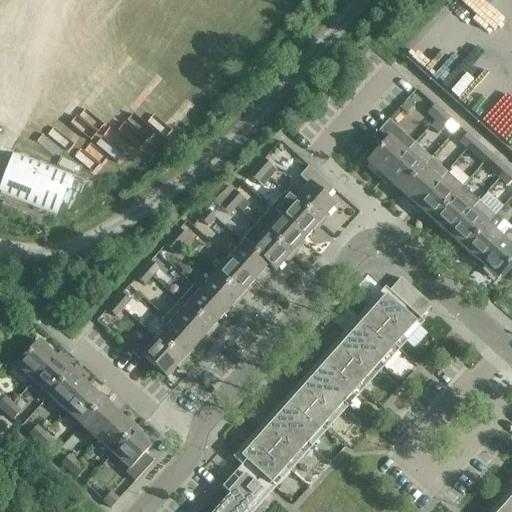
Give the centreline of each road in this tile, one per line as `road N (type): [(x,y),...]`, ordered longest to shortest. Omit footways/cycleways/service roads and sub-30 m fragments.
road 1 (residential): [(511,355),(403,259),(378,251),(352,259),(191,445)]
road 2 (residential): [(191,445),(85,350)]
